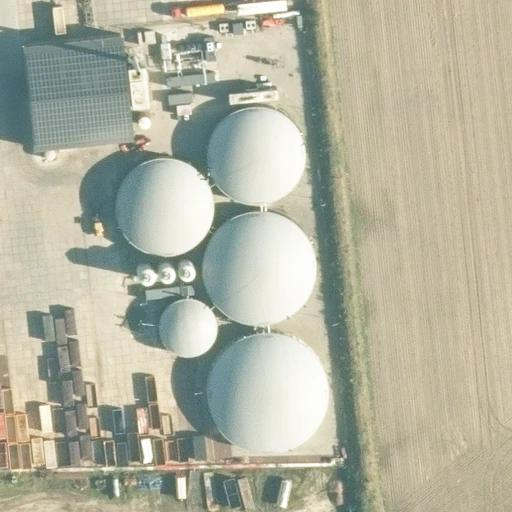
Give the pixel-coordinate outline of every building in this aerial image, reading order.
[(120,34),(23,44),(34,146),(131,136),(120,34)] [(132,107),(148,105),(144,65),(128,67),(132,107)] [(171,104),(192,101),(191,91),(170,94),(171,104)] [(205,147),(205,153),(206,160),(207,166),(209,172),(212,177),(215,183),(219,187),(224,192),(229,195),(235,198),(240,200),(247,201),(253,202),(259,202),(265,201),(271,199),(277,196),(283,193),(288,189),(292,185),(296,179),(299,174),(301,168),(303,162),(303,156),(303,149),(302,143),(301,137),(298,131),(295,126),(291,121),(287,116),(282,112),(276,109),(271,106),(264,105),(258,104),(252,104),(246,104),(240,106),(234,108),(228,111),(223,115),(218,119),(214,124),(211,129),(208,135),(207,141),(205,147)] [(114,196),(113,202),(113,208),(114,214),(116,220),(118,226),(121,231),(125,236),(129,241),(134,245),(140,248),(145,250),(151,252),(157,253),(164,253),(170,253),(176,251),(182,249),(188,246),(193,242),(198,238),(202,233),(205,228),(208,222),(210,216),(211,210),(211,203),(211,197),(209,191),(207,185),(204,179),(201,174),(197,169),(192,165),(186,161),(181,159),(175,156),(168,155),(162,155),(156,155),(150,156),(144,158),(138,161),(133,165),(128,169),(124,173),(120,178),(117,184),(115,190),(114,196)] [(201,256),(200,263),(200,270),(201,277),(203,283),(206,290),(209,296),(213,301),(217,306),(222,311),(228,315),(234,318),(240,320),(247,322),(254,323),(261,323),(267,322),(274,320),(280,318),(286,315),(292,311),(297,307),(301,302),(305,296),(309,291),(311,284),(313,278),(314,271),(315,264),(314,258),(313,251),(311,245),(308,239),(304,233),(300,228),(295,223),(290,219),(284,215),(278,212),(272,210),(265,209),(259,208),(252,208),(245,210),(238,211),(232,214),(226,217),(221,221),(216,226),(211,231),(208,237),(205,243),(202,250),(201,256)] [(157,319),(156,324),(157,329),(158,333),(159,338),(162,342),(165,346),(169,349),(173,351),(177,353),(182,354),(187,355),(192,354),(197,353),(201,351),(205,348),(208,344),(211,340),(214,336),(215,331),(216,326),(215,321),(214,317),(213,312),(210,308),(207,304),(203,301),(199,298),(194,297),(190,296),(185,295),(180,296),(175,297),(171,300),(167,302),(163,306),(161,310),(158,314),(157,319)] [(206,385),(205,392),(206,399),(207,406),(210,412),(212,419),(216,424),(220,430),(225,435),(230,439),(236,443),(242,446),(249,449),(255,450),(262,451),(269,451),(276,450),(283,449),(289,447),(296,444),(302,440),(307,435),(312,430),(316,425),(320,419),(323,413),(325,406),(326,399),(327,392),(327,385),(326,378),(324,371),(321,365),(318,359),(314,353),(310,348),(304,343),(299,339),(292,336),(286,333),(279,331),(272,330),(265,330),(259,330),(252,331),(245,333),(239,336),(233,340),(227,344),(222,348),(218,354),(214,359),(211,365),(208,372),(207,378),(206,385)] [(163,401),(116,403),(117,427),(164,426),(163,401)] [(149,459),(157,456),(151,433),(143,436),(149,459)]
